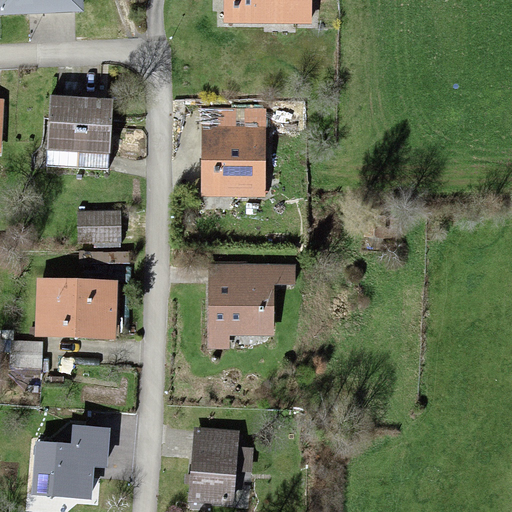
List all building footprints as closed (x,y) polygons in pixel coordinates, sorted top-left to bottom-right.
[(0,0),(0,20),(81,19),(80,0),(0,0)] [(224,0),(225,22),(306,22),(306,0),(224,0)] [(108,107),(48,104),(45,156),(105,160),(108,107)] [(263,112),(201,113),(202,201),(265,200),(263,112)] [(117,218),(78,215),(77,238),(116,241),(117,218)] [(367,221),(367,239),(394,240),(395,222),(367,221)] [(293,272),(210,271),(209,348),(270,349),(271,290),(293,291),(293,272)] [(113,288),(39,288),(38,343),(113,343),(113,288)] [(107,430),(70,428),(69,444),(29,441),(26,499),(91,502),(93,470),(105,471),(107,430)] [(195,436),(191,500),(235,503),(238,438),(195,436)]
